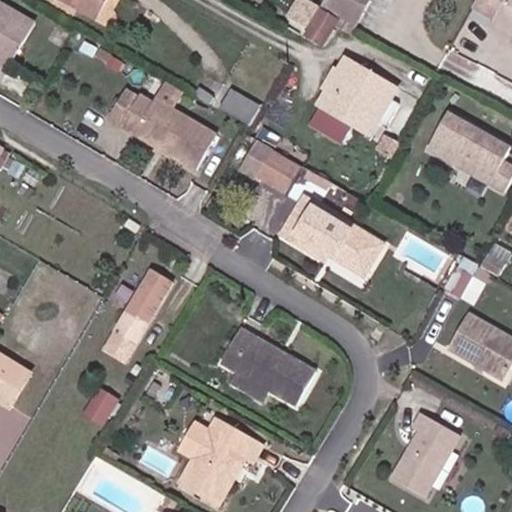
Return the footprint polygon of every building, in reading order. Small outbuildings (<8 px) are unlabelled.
[(0,0),(0,4),(39,27),(41,24),(0,0)] [(64,0),(98,20),(109,0),(64,0)] [(360,0),(325,0),(322,6),(339,16),(349,21),(360,0)] [(511,0),(477,0),(474,6),(494,17),(490,25),(506,34),(508,30),(511,32),(511,0)] [(39,27),(0,4),(0,51),(3,53),(0,56),(0,58),(16,66),(39,27)] [(339,16),(322,6),(307,32),(324,42),(339,16)] [(0,63),(13,71),(16,66),(0,58),(0,56),(3,53),(0,51),(0,63)] [(376,90),(384,80),(349,59),(340,74),(334,71),(324,88),(329,91),(319,108),(326,112),(303,151),(342,173),(365,134),(362,132),(371,116),(381,123),(394,101),(376,90)] [(401,90),(384,80),(376,90),(394,101),(401,90)] [(168,81),(158,98),(176,108),(186,91),(168,81)] [(197,93),(211,102),(216,95),(201,86),(197,93)] [(199,170),(220,133),(176,108),(158,98),(155,102),(142,95),(141,97),(127,89),(110,118),(199,170)] [(224,108),(250,124),(260,107),(233,91),(224,108)] [(402,105),(394,101),(381,123),(389,127),(402,105)] [(511,164),(505,161),(511,148),(511,146),(449,112),(428,149),(506,193),(511,181),(511,164)] [(372,138),(381,123),(371,116),(362,132),(365,134),(372,138)] [(300,164),(260,142),(245,169),(285,191),(300,164)] [(11,153),(5,149),(0,158),(0,170),(1,170),(4,167),(9,170),(9,171),(16,175),(21,164),(9,158),(11,153)] [(325,189),(329,181),(308,169),(303,177),(325,189)] [(303,225),(318,201),(305,193),(290,218),(303,225)] [(385,241),(318,201),(303,225),(290,218),(281,234),(326,260),(329,254),(333,249),(339,252),(335,258),(365,275),(385,241)] [(125,225),(137,232),(141,225),(130,218),(125,225)] [(329,254),(335,258),(339,252),(333,249),(329,254)] [(441,290),(455,298),(469,271),(456,264),(441,290)] [(176,281),(155,269),(107,347),(127,359),(176,281)] [(93,287),(104,293),(112,277),(101,271),(93,287)] [(478,366),(486,371),(505,382),(511,369),(511,338),(470,314),(450,350),(478,366)] [(239,371),(266,386),(298,404),(318,370),(242,325),(222,361),(239,371)] [(33,374),(0,353),(0,400),(13,408),(33,374)] [(482,377),(486,371),(478,366),(475,372),(482,377)] [(259,398),(266,386),(239,371),(231,382),(259,398)] [(499,421),(414,374),(411,379),(495,427),(499,421)] [(90,413),(109,424),(124,399),(105,387),(90,413)] [(425,498),(461,436),(422,414),(414,429),(420,432),(393,480),(425,498)] [(254,460),(264,443),(218,415),(209,431),(196,422),(181,448),(194,456),(179,480),(219,503),(233,480),(228,477),(242,454),(247,456),(254,460)] [(228,477),(233,480),(247,456),(242,454),(228,477)]
